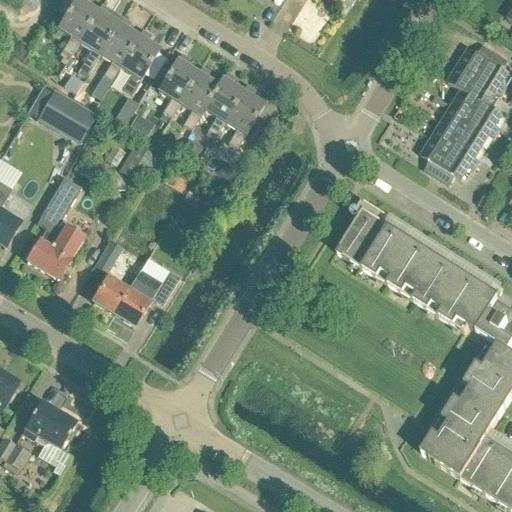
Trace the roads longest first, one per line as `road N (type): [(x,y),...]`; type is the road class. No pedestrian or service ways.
road 1 (unclassified): [(181,423),(341,155)]
road 2 (residential): [(341,155),(288,81),(159,0)]
road 3 (tertiary): [(181,423),(0,313)]
road 4 (residential): [(511,253),(341,155)]
road 5 (unclassified): [(341,155),(437,0)]
road 6 (tertiary): [(327,511),(181,423)]
